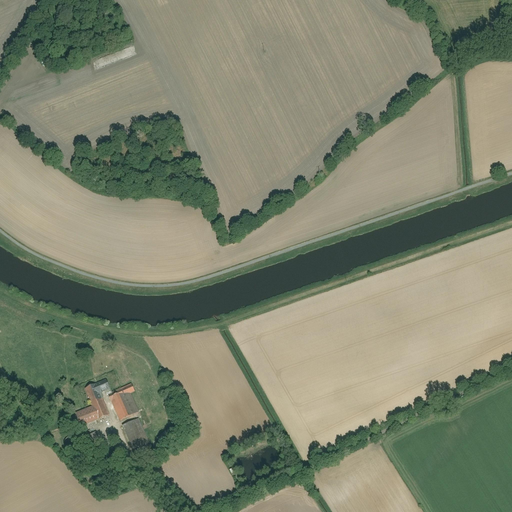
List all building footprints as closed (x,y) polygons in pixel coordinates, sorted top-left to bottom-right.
[(107,380),(85,389),(93,407),(76,415),(81,427),(109,416),(102,400),(104,399),(101,393),(104,392),(106,396),(112,393),(111,389),(107,380)] [(136,393),(133,386),(109,396),(119,422),(138,414),(130,395),(136,393)] [(138,420),(122,427),(134,454),(150,447),(138,420)] [(168,430),(157,438),(164,447),(175,438),(168,430)] [(105,447),(96,434),(85,440),(94,454),(105,447)] [(63,444),(64,449),(67,452),(72,454),(76,453),(79,451),(80,448),(81,444),(79,440),(74,437),(71,437),(65,440),(63,444)]
